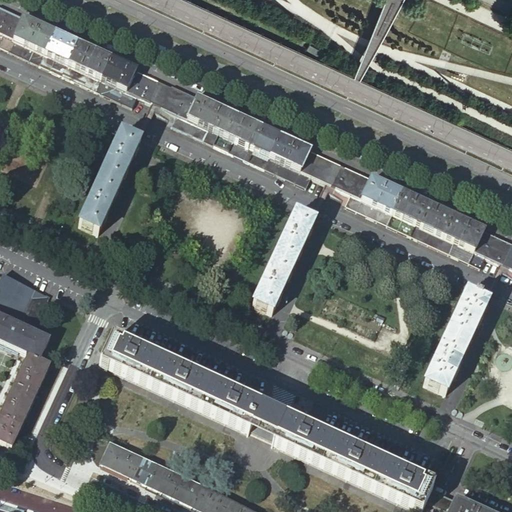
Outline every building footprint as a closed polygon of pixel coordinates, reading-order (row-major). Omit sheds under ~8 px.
[(0,41),(0,50),(8,54),(13,44),(12,43),(22,22),(3,13),(0,11),(0,38),(1,39),(0,41)] [(8,54),(38,68),(53,36),(50,34),(34,27),(22,22),(12,43),(13,44),(8,54)] [(38,68),(94,94),(109,62),(107,61),(100,58),(71,44),(53,36),(38,68)] [(161,86),(109,62),(94,94),(131,111),(135,101),(151,108),(161,86)] [(175,119),(186,97),(161,86),(151,108),(153,109),(158,111),(175,119)] [(196,102),(186,97),(175,119),(171,129),(182,134),(196,102)] [(212,149),(227,155),(242,123),(196,102),(182,134),(212,149)] [(248,165),(263,133),(242,123),(227,155),(248,165)] [(278,140),(263,133),(248,165),(263,172),(278,140)] [(137,144),(121,136),(78,228),(97,237),(140,145),(137,144)] [(335,166),(278,140),(263,172),(305,191),(309,181),(325,188),(335,166)] [(330,190),(348,199),(358,177),(335,166),(325,188),(327,189),(330,190)] [(344,209),(386,228),(401,196),(358,177),(348,199),(344,209)] [(423,245),(468,266),(483,234),(480,233),(470,228),(442,215),(401,196),(386,228),(423,245)] [(311,224),(294,216),(251,308),(271,317),(313,225),(311,224)] [(509,246),(483,234),(468,266),(478,271),(483,260),(499,268),(509,246)] [(511,247),(509,246),(499,268),(501,269),(505,271),(511,273),(511,247)] [(8,282),(1,279),(0,280),(0,318),(32,333),(47,300),(8,282)] [(473,299),(465,295),(422,387),(445,398),(487,305),(485,304),(479,302),(480,300),(474,297),(473,299)] [(0,347),(27,360),(38,365),(48,343),(31,335),(0,321),(0,347)] [(254,410),(234,401),(111,344),(111,343),(110,342),(97,369),(99,370),(99,369),(104,371),(246,437),(245,438),(246,438),(247,435),(271,446),(269,449),(271,449),(271,448),(277,451),(408,511),(421,511),(425,505),(431,493),(431,492),(430,491),(430,492),(309,436),(291,427),(283,424),(283,423),(282,422),(280,426),(269,420),(257,415),(259,411),(258,411),(257,412),(254,410)] [(48,369),(38,365),(27,360),(0,418),(0,422),(20,432),(21,429),(36,396),(48,369)] [(11,452),(20,432),(0,422),(0,446),(0,447),(11,452)] [(130,481),(140,460),(109,445),(99,467),(125,479),(130,481)] [(191,510),(201,489),(140,460),(130,481),(171,501),(191,510)] [(246,511),(201,489),(191,510),(194,511),(246,511)] [(443,498),(432,493),(426,505),(439,511),(449,511),(454,503),(443,498)] [(454,503),(449,511),(474,511),(455,503),(454,503)]
